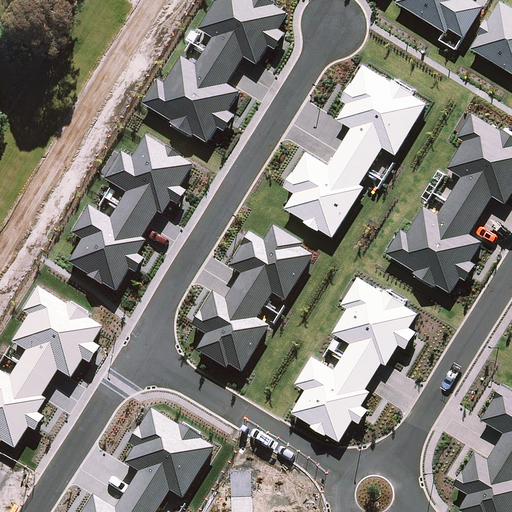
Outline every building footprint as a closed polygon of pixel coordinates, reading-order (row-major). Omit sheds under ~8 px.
[(207,53),(238,72),(247,58),(260,66),(271,47),(277,51),(287,34),(282,31),(291,15),(277,7),(279,5),(270,0),(211,0),(218,4),(201,31),(215,40),(207,53)] [(401,0),(399,3),(449,34),(452,30),(467,39),(486,9),(471,0),(401,0)] [(511,8),(502,2),(490,22),(488,21),(479,36),(481,37),(473,50),(511,73),(511,8)] [(230,86),(238,72),(207,53),(198,67),(184,59),(167,86),(161,82),(147,106),(175,123),(174,125),(196,139),(197,137),(211,145),(221,130),(226,133),(236,116),(231,113),(243,94),(230,86)] [(338,153),(370,172),(384,149),(397,157),(428,106),(414,98),(415,95),(393,82),(392,84),(364,67),(353,86),(352,85),(342,102),(348,105),(338,121),(352,130),(338,153)] [(447,203),(479,222),(493,197),(507,205),(511,196),(511,136),(503,131),(502,133),(473,115),(458,140),(464,143),(448,170),(462,179),(447,203)] [(121,210),(152,229),(160,216),(164,219),(172,205),(179,209),(189,194),(182,190),(195,169),(182,161),(183,159),(168,150),(167,152),(147,140),(133,163),(123,156),(107,183),(129,197),(121,210)] [(361,186),(370,172),(338,153),(329,168),(307,154),(286,188),(296,194),(287,209),(307,221),(306,224),(320,232),(322,230),(335,238),(366,189),(361,186)] [(470,235),(479,222),(447,203),(439,217),(425,208),(408,235),(402,231),(388,255),(416,272),(415,275),(437,288),(438,286),(452,294),(462,279),(467,282),(477,265),(472,262),(484,243),(470,235)] [(144,242),(152,229),(121,210),(113,223),(90,210),(74,237),(84,243),(70,266),(90,278),(89,279),(103,288),(104,286),(118,295),(131,272),(138,277),(147,263),(140,259),(148,245),(144,242)] [(234,289),(266,308),(273,296),(286,304),(314,258),(301,250),(303,247),(273,228),(264,243),(250,234),(241,248),(242,249),(230,269),(242,276),(234,289)] [(344,358),(376,377),(384,364),(388,367),(401,346),(408,350),(419,333),(412,329),(420,315),(407,307),(408,305),(386,291),(385,293),(361,279),(343,307),(349,310),(334,334),(352,345),(344,358)] [(257,322),(266,308),(234,289),(226,303),(214,295),(202,315),(201,315),(192,328),(206,337),(197,352),(227,371),(230,367),(243,375),(270,330),(257,322)] [(20,366),(52,386),(60,373),(73,381),(85,361),(91,366),(101,350),(94,346),(104,329),(90,320),(91,318),(69,305),(68,307),(39,290),(24,314),(31,318),(14,345),(28,354),(20,366)] [(368,390),(376,377),(344,358),(336,370),(315,357),(298,386),(307,392),(293,414),(313,426),(312,428),(327,437),(328,435),(342,444),(355,422),(361,426),(370,410),(364,407),(373,393),(368,390)] [(44,399),(52,386),(20,366),(12,379),(0,371),(0,444),(3,446),(4,444),(18,453),(31,431),(37,434),(46,419),(40,416),(49,402),(44,399)] [(497,447),(511,456),(511,390),(504,385),(495,399),(496,400),(484,421),(505,434),(497,447)] [(127,492),(159,511),(170,492),(183,500),(214,449),(201,441),(202,439),(179,425),(178,427),(151,411),(139,429),(138,429),(128,445),(134,449),(124,464),(139,473),(127,492)] [(511,511),(511,456),(497,447),(489,460),(478,453),(465,474),(464,473),(456,487),(470,495),(461,511),(462,511),(511,511)] [(157,511),(159,511),(127,492),(116,511),(94,497),(84,511),(157,511)]
